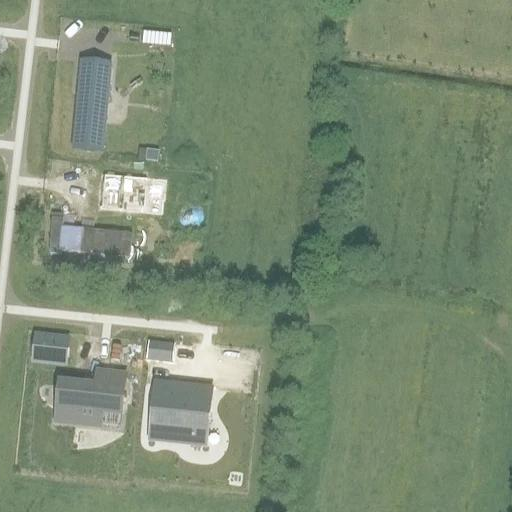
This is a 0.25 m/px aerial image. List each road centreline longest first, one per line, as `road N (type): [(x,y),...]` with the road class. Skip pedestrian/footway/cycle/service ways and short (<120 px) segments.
road 1 (residential): [(33,0),(0,289)]
road 2 (residential): [(0,309),(189,330)]
